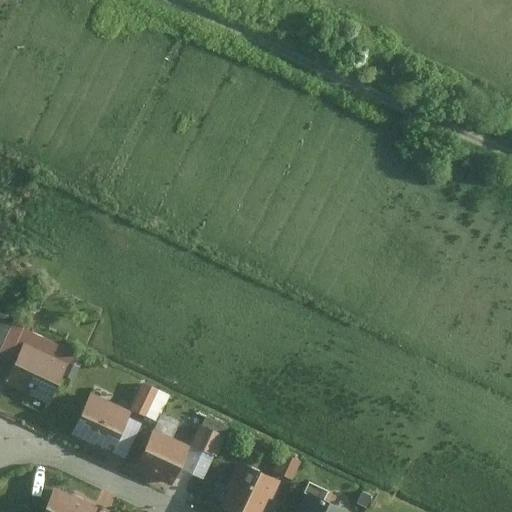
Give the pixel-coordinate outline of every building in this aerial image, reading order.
[(19,345),(2,384),(24,393),(21,401),(48,412),(68,366),(19,345)] [(164,418),(176,390),(148,378),(137,406),(164,418)] [(86,393),(66,440),(106,457),(126,410),(86,393)] [(150,429),(131,468),(166,485),(185,447),(150,429)] [(300,475),(305,455),(284,450),(279,470),(300,475)] [(239,464),(221,505),(237,511),(256,511),(271,478),(239,464)] [(50,489),(39,511),(91,511),(93,509),(50,489)] [(345,511),(303,493),(294,511),(345,511)]
